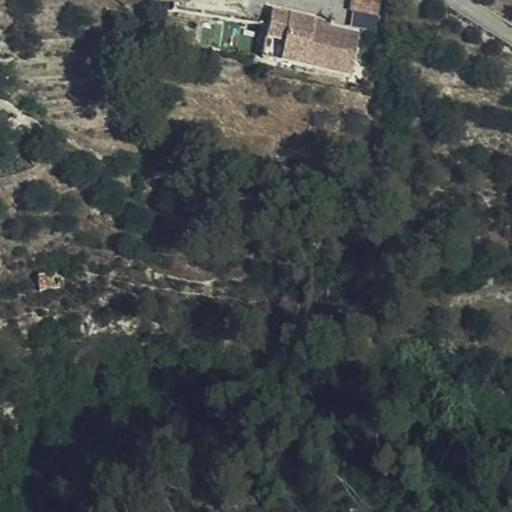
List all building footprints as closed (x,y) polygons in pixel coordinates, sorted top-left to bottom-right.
[(345,0),(344,11),(364,14),(367,0),(345,0)] [(263,10),(256,42),(270,45),(265,65),(337,82),(346,39),(317,33),(300,29),(303,19),(263,10)] [(320,22),(303,19),(300,29),(317,33),(320,22)] [(270,45),(256,42),(252,62),(265,65),(270,45)] [(29,289),(50,288),(49,268),(28,268),(29,289)]
